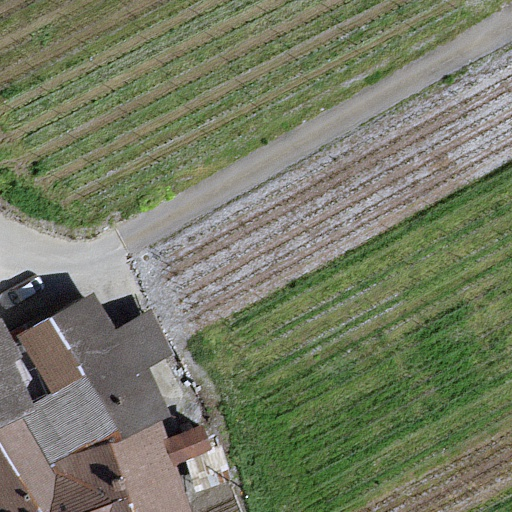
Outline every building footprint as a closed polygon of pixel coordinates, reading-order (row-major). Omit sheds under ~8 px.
[(0,292),(0,434),(56,408),(0,292)] [(98,304),(32,343),(60,396),(134,372),(119,344),(98,304)] [(158,322),(119,344),(134,372),(60,396),(56,408),(31,425),(59,470),(181,437),(164,389),(188,385),(158,322)] [(31,425),(0,437),(0,508),(2,511),(29,511),(61,497),(73,491),(59,470),(31,425)] [(206,511),(181,437),(59,470),(73,491),(61,497),(65,511),(128,511),(129,511),(128,511),(206,511)]
